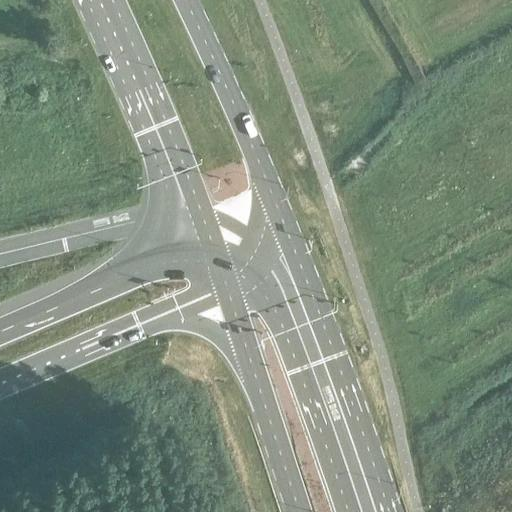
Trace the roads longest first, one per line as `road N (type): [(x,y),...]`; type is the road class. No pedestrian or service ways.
road 1 (primary): [(369,511),(290,241)]
road 2 (secondary): [(100,0),(209,246)]
road 3 (secondary): [(290,241),(185,0)]
road 4 (motorway): [(0,385),(229,290)]
road 5 (primary): [(229,290),(298,511)]
road 6 (motorway): [(209,246),(0,331)]
